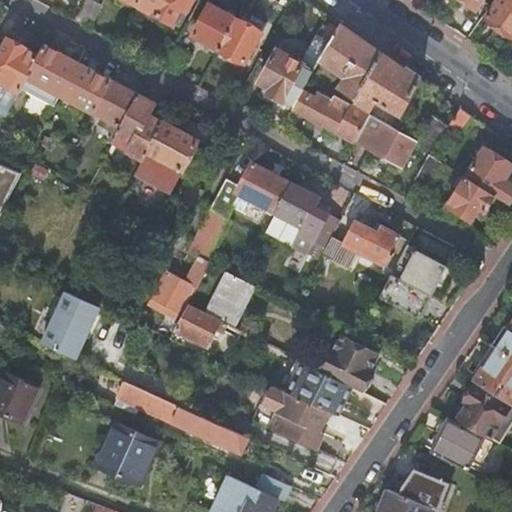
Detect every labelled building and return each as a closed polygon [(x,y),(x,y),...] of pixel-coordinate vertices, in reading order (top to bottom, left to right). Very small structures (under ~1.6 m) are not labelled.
[(87,0),(76,22),(90,29),(102,6),(90,0),(87,0)] [(143,0),(140,6),(172,23),(173,22),(179,25),(192,0),(143,0)] [(482,1),(482,0),(460,0),(476,10),(482,1)] [(511,0),(497,0),(485,17),(511,35),(511,0)] [(192,35),(219,49),(234,19),(209,5),(192,35)] [(234,19),(219,49),(245,64),(266,23),(249,14),(245,24),(234,19)] [(355,99),(356,99),(381,53),(354,34),(340,24),(338,29),(330,42),(320,59),(346,76),(334,94),(351,104),(352,104),(355,99)] [(321,38),(330,42),(338,29),(329,24),(321,38)] [(28,78),(39,57),(9,40),(8,41),(0,36),(0,114),(6,118),(19,93),(22,89),(28,78)] [(78,63),(45,46),(39,57),(28,78),(22,89),(55,107),(61,96),(78,63)] [(189,56),(175,48),(165,69),(179,76),(189,56)] [(302,91),(316,65),(307,59),(304,65),(276,49),(259,82),(268,88),(265,94),(293,108),(302,91)] [(401,114),(420,81),(405,70),(381,53),(356,99),(355,99),(352,104),(367,113),(375,100),(387,107),(387,106),(401,114)] [(112,81),(78,63),(61,96),(95,113),(96,112),(112,81)] [(140,95),(112,81),(96,112),(123,127),(140,95)] [(293,108),(292,110),(318,123),(323,126),(354,142),(354,141),(369,114),(367,113),(352,104),(351,104),(349,108),(345,106),(346,104),(333,97),(331,100),(317,93),(315,97),(302,91),(293,108)] [(140,95),(123,127),(119,134),(133,142),(127,153),(143,161),(163,123),(150,116),(156,104),(140,95)] [(471,116),(459,108),(447,126),(444,131),(456,139),(471,116)] [(369,114),(354,141),(403,167),(417,141),(415,140),(369,114)] [(415,140),(417,141),(431,149),(444,131),(447,126),(431,114),(415,140)] [(163,123),(143,161),(137,173),(171,191),(198,141),(163,123)] [(511,207),(511,184),(504,179),(511,166),(511,164),(484,148),(465,178),(494,196),(511,207)] [(428,154),(412,185),(428,193),(443,164),(428,154)] [(0,216),(22,171),(0,161),(0,216)] [(267,209),(275,214),(276,214),(292,184),(253,163),(241,187),(226,180),(210,211),(227,220),(234,208),(245,214),(244,215),(260,224),(267,209)] [(140,182),(134,178),(125,194),(132,197),(140,182)] [(494,196),(465,178),(448,206),(471,221),(479,208),(485,211),(494,196)] [(292,184),(276,214),(275,214),(267,231),(307,252),(313,241),(326,248),(332,237),(341,220),(314,206),(319,198),(292,184)] [(179,209),(191,215),(204,191),(192,185),(179,209)] [(200,259),(210,264),(232,222),(227,220),(210,211),(209,210),(187,253),(200,259)] [(344,215),(341,220),(332,237),(385,266),(400,237),(400,236),(383,227),(379,233),(344,215)] [(400,237),(385,266),(394,271),(407,245),(409,242),(400,237)] [(407,245),(394,271),(379,298),(419,318),(446,266),(407,245)] [(161,284),(160,286),(149,305),(177,321),(195,288),(197,289),(210,264),(200,259),(188,282),(167,272),(161,284)] [(102,265),(99,271),(131,286),(134,280),(102,265)] [(131,286),(99,271),(86,299),(118,313),(131,286)] [(255,287),(241,280),(223,271),(203,312),(228,325),(234,328),(255,287)] [(71,294),(67,292),(43,345),(76,360),(86,339),(83,338),(86,330),(88,331),(90,327),(91,328),(100,307),(71,294)] [(228,325),(203,312),(189,306),(174,333),(207,348),(212,338),(215,332),(221,336),(222,336),(228,325)] [(511,327),(510,331),(505,327),(494,347),(511,358),(511,327)] [(218,341),(221,336),(215,332),(212,338),(218,341)] [(329,348),(323,345),(313,366),(362,391),(371,373),(369,372),(377,357),(341,340),(338,346),(332,343),(329,348)] [(511,358),(494,347),(483,367),(488,371),(479,385),(511,405),(511,358)] [(303,363),(296,359),(288,374),(294,378),(303,363)] [(294,378),(286,393),(327,411),(337,416),(352,388),(303,363),(294,378)] [(41,390),(4,374),(0,383),(0,416),(24,426),(41,390)] [(126,383),(123,389),(118,399),(139,409),(242,457),(249,440),(126,383)] [(490,438),(510,406),(476,385),(465,403),(467,404),(459,419),(490,438)] [(272,386),(262,408),(255,423),(315,451),(321,436),(323,433),(318,432),(327,411),(286,393),(272,386)] [(135,417),(139,409),(118,399),(114,408),(135,417)] [(439,438),(440,439),(433,452),(467,470),(484,439),(448,421),(439,438)] [(118,426),(103,459),(99,469),(140,486),(145,476),(159,444),(118,426)] [(403,487),(400,494),(422,503),(435,509),(440,511),(451,484),(416,470),(403,487)] [(285,503),(292,488),(265,476),(258,491),(231,479),(218,506),(215,511),(273,511),(279,500),(285,503)] [(422,503),(400,494),(388,490),(379,511),(433,511),(435,509),(422,503)]
